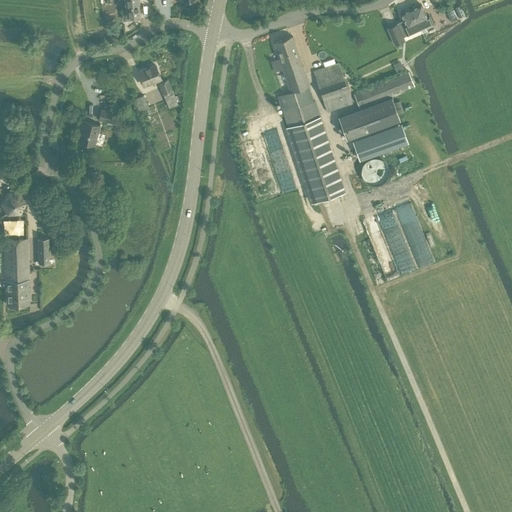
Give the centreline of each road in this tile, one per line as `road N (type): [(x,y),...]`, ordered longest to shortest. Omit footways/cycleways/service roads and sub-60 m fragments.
road 1 (unclassified): [(43,430),(14,388),(10,356),(18,340),(87,294),(98,257),(86,214),(44,156),(59,83),(84,56),(164,25),(213,32)]
road 2 (tertiary): [(43,430),(115,363),(166,282),(187,216),(213,32)]
road 3 (track): [(466,511),(342,216)]
road 4 (track): [(340,462),(239,209),(230,191),(208,187)]
road 5 (track): [(277,511),(209,343),(195,318),(159,298)]
road 6 (unclassified): [(213,32),(243,35),(314,11),(387,0)]
